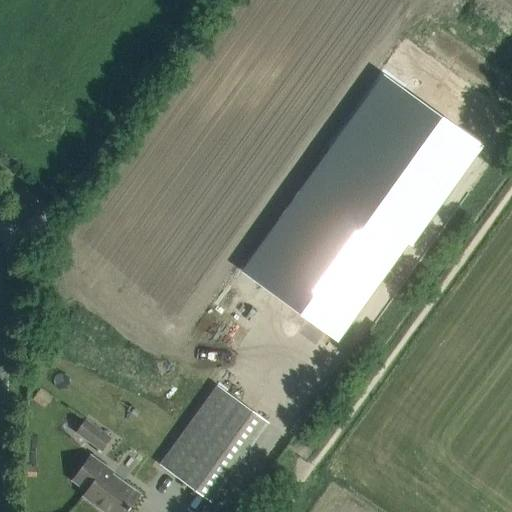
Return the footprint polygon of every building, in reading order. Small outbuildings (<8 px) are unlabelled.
[(398,84),(257,281),(331,335),(473,138),(398,84)] [(211,501),(268,422),(218,385),(160,465),(211,501)] [(111,438),(85,419),(76,432),(102,451),(111,438)] [(125,511),(139,494),(106,470),(107,467),(90,455),(73,480),(87,490),(83,496),(105,511),(125,511)] [(25,468),(24,478),(36,478),(37,468),(25,468)]
